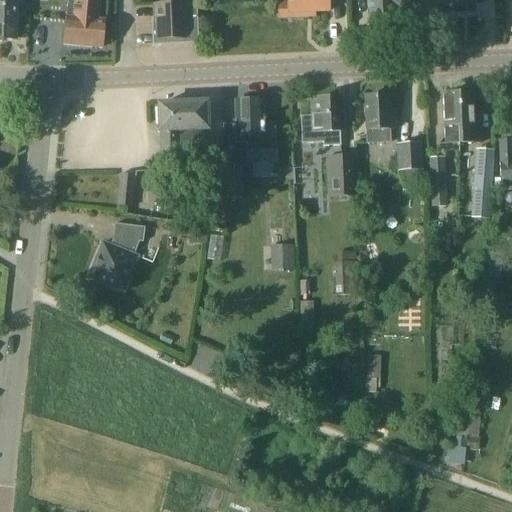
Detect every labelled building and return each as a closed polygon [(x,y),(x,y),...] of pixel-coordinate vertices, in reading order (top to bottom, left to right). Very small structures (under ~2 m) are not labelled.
[(0,0),(0,42),(0,43),(3,39),(14,40),(15,31),(16,7),(14,7),(15,4),(14,0),(0,0)] [(68,0),(66,20),(64,41),(64,44),(94,47),(101,48),(102,39),(103,29),(104,21),(98,20),(100,3),(100,0),(68,0)] [(192,0),(161,0),(162,5),(155,5),(155,13),(155,22),(155,24),(157,47),(195,45),(192,0)] [(287,0),(288,3),(278,4),(279,18),(306,17),(306,12),(328,11),(327,0),(287,0)] [(388,23),(388,13),(395,13),(395,11),(408,10),(407,0),(368,0),(369,24),(388,23)] [(457,125),(456,93),(443,94),(444,127),(445,143),(459,143),(459,125),(457,125)] [(473,93),(456,93),(457,125),(459,125),(459,143),(474,142),(473,125),(474,125),(473,93)] [(390,96),(365,98),(367,144),(390,142),(389,129),(397,128),(397,111),(390,112),(390,96)] [(316,102),(310,102),(311,117),(301,117),(302,144),(323,143),(323,147),(341,146),(340,131),(343,131),(341,98),(316,100),(316,102)] [(264,124),(264,121),(263,100),(235,101),(236,143),(256,142),(256,147),(272,147),(276,144),(275,127),(272,124),(264,124)] [(206,103),(158,105),(160,132),(161,172),(196,171),(196,167),(208,167),(207,130),(206,103)] [(502,137),(500,140),(501,180),(511,179),(511,138),(511,137),(502,137)] [(399,170),(402,170),(402,187),(423,186),(421,144),(398,145),(399,170)] [(487,221),(493,152),(481,151),(479,168),(476,168),(471,219),(487,221)] [(350,197),(349,156),(325,156),(326,197),(350,197)] [(427,157),(429,197),(445,196),(443,156),(427,157)] [(222,170),(206,171),(207,195),(223,194),(222,170)] [(242,170),(225,170),(226,199),(242,199),(242,170)] [(120,175),(117,206),(132,207),(134,176),(120,175)] [(102,242),(88,278),(123,292),(137,257),(134,255),(139,242),(143,242),(144,228),(114,224),(112,238),(116,239),(113,247),(102,242)] [(190,224),(187,243),(204,245),(207,227),(190,224)] [(267,245),(268,271),(292,270),(291,244),(267,245)] [(356,262),(336,263),(337,296),(357,295),(356,262)] [(300,302),(300,328),(313,328),(313,302),(300,302)] [(479,450),(480,439),(465,437),(464,448),(466,449),(479,450)]
